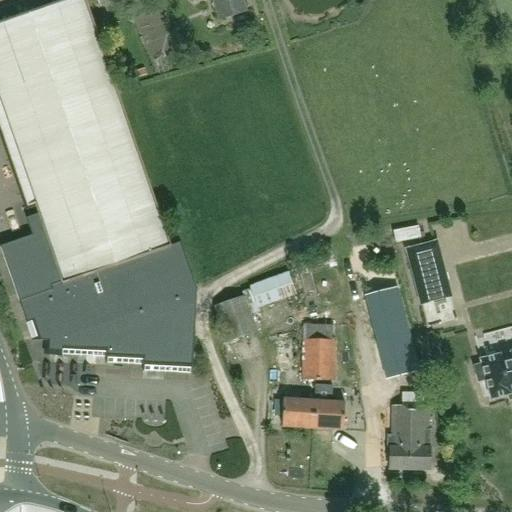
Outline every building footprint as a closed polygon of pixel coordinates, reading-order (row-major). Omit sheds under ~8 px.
[(84,0),(68,0),(0,23),(0,108),(38,220),(27,224),(31,236),(0,246),(0,249),(31,340),(50,341),(49,354),(105,357),(105,363),(142,365),(142,371),(191,373),(195,290),(180,245),(170,248),(84,0)] [(211,0),(219,22),(246,13),(241,0),(211,0)] [(423,224),(399,231),(402,245),(426,239),(423,224)] [(437,242),(407,250),(421,305),(451,297),(437,242)] [(241,293),(243,297),(249,316),(260,312),(259,309),(296,295),(288,273),(249,288),(250,290),(241,293)] [(418,368),(398,290),(366,298),(387,376),(418,368)] [(249,316),(243,297),(213,307),(226,343),(255,332),(249,316)] [(319,341),(313,326),(303,325),(300,382),(314,383),(314,382),(317,382),(319,341)] [(333,327),(313,326),(319,341),(317,382),(314,382),(314,383),(334,384),(333,327)] [(276,346),(278,370),(295,368),(293,344),(276,346)] [(500,356),(481,361),(482,365),(474,367),(478,382),(486,380),(491,398),(491,400),(493,399),(511,394),(511,352),(511,353),(511,355),(500,358),(500,356)] [(311,431),(313,403),(299,402),(299,395),(285,394),(284,401),(283,401),(281,429),(311,431)] [(313,403),(311,431),(343,433),(344,405),(343,405),(343,398),(330,397),(329,404),(313,403)] [(385,438),(385,450),(388,450),(387,471),(428,472),(428,431),(426,431),(426,408),(390,408),(390,438),(385,438)]
